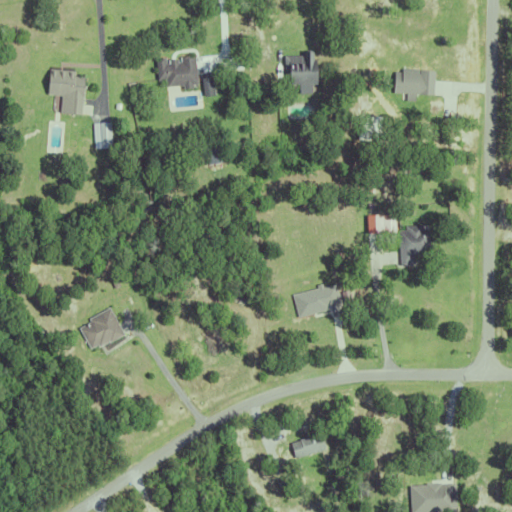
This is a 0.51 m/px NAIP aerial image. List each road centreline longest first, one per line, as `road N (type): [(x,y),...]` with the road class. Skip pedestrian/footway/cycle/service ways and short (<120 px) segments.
road 1 (residential): [(488,0),(485,387)]
road 2 (residential): [(360,386),(285,392),(233,412),(80,511)]
road 3 (residential): [(511,387),(360,386)]
